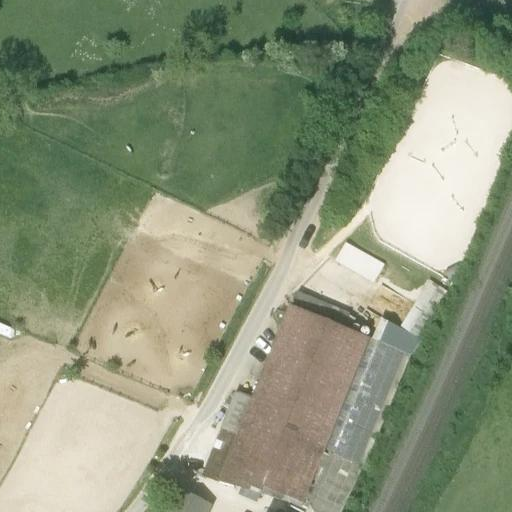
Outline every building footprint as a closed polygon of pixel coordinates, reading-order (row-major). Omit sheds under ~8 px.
[(348,245),(336,264),(370,284),(381,265),(348,245)] [(400,328),(419,339),(446,291),(429,280),(400,328)] [(370,341),(290,308),(252,403),(236,395),(202,477),(217,484),(233,488),(235,481),(300,508),(330,440),(370,341)] [(377,437),(419,339),(379,320),(370,341),(330,440),(300,508),(304,510),(308,502),(321,507),(317,511),(341,511),(361,472),(377,437)] [(183,495),(180,497),(172,511),(206,511),(207,511),(205,506),(183,495)]
